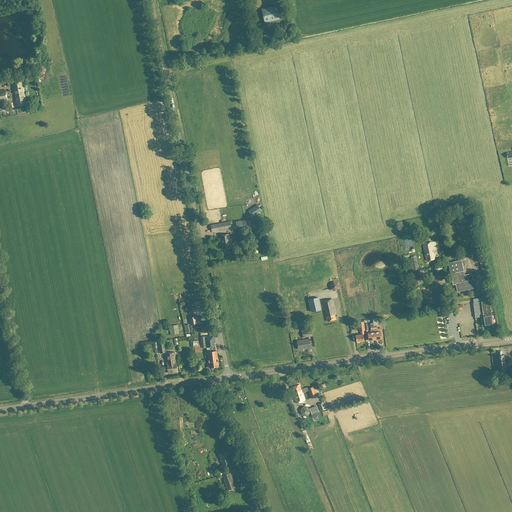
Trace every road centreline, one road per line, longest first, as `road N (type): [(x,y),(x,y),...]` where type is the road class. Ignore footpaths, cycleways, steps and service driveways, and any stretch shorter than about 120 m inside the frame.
road 1 (unclassified): [(228,378),(151,0)]
road 2 (tertiary): [(228,378),(511,339)]
road 3 (tertiary): [(0,410),(228,378)]
road 4 (unknown): [(27,406),(0,273)]
